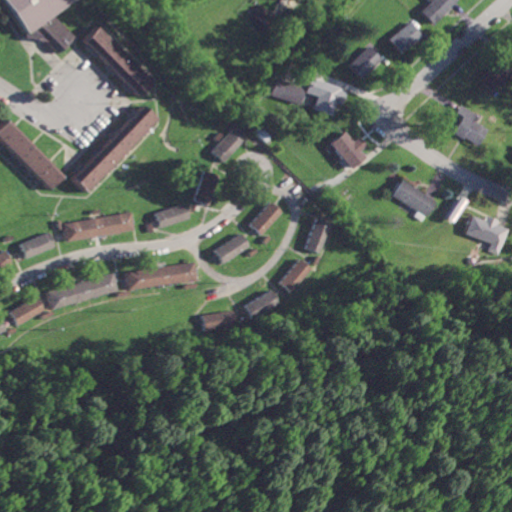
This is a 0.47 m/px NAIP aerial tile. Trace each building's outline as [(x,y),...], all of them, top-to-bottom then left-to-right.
[(0,0),(63,0),(18,32),(0,6),(0,0)] [(452,0),(429,23),(416,11),(426,1),(425,0),(452,0)] [(396,54),(418,36),(406,21),(384,38),(396,54)] [(133,97),(148,84),(93,25),(78,39),(133,97)] [(357,79),(378,59),(365,45),(344,65),(357,79)] [(476,79),(489,94),(511,74),(498,59),(476,79)] [(302,88),(272,79),(267,95),(297,104),(302,88)] [(328,114),(331,102),(340,105),(344,88),(305,79),(302,92),(313,95),(310,110),(328,114)] [(152,118),(138,105),(67,179),(81,192),(152,118)] [(458,116),(450,134),(476,145),(484,128),(469,121),(473,112),(457,105),(453,113),(458,116)] [(0,146),(44,189),(57,175),(0,119),(0,146)] [(220,163),(241,139),(230,128),(208,152),(220,163)] [(352,138),(349,141),(340,131),(326,143),(348,168),(365,153),(352,138)] [(192,201),(207,205),(214,179),(199,175),(192,201)] [(424,215),(432,199),(396,180),(387,197),(424,215)] [(257,235),(278,212),(266,201),(245,224),(257,235)] [(186,218),(181,203),(152,212),(156,228),(186,218)] [(59,221),(61,240),(130,231),(127,213),(59,221)] [(494,255),(502,228),(489,224),(490,219),(479,216),(478,219),(464,215),(458,234),(485,242),(482,251),(494,255)] [(301,248),(317,253),(326,223),(311,218),(301,248)] [(219,263),(245,246),(236,232),(210,250),(219,263)] [(20,257),(50,248),(46,233),(16,242),(20,257)] [(275,282),(287,292),(307,268),(294,258),(275,282)] [(193,280),(190,262),(122,271),(124,289),(193,280)] [(115,291),(110,273),(43,289),(47,307),(115,291)] [(239,303),(245,318),(274,305),(268,291),(239,303)] [(40,311),(34,297),(6,309),(12,324),(40,311)] [(196,315),(198,331),(229,325),(227,310),(196,315)]
